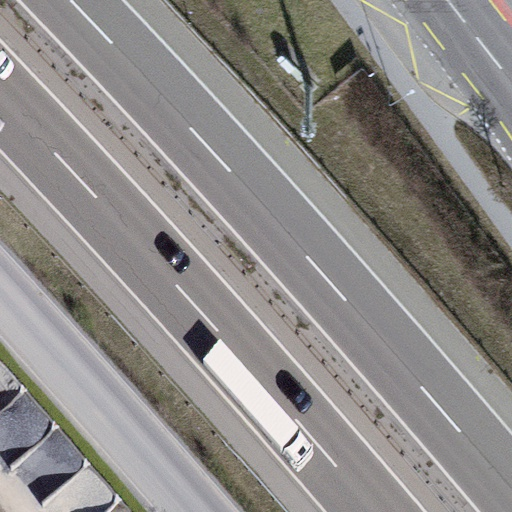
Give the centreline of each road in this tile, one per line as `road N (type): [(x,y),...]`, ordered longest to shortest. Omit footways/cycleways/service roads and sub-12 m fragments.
road 1 (motorway): [(511,490),(73,0)]
road 2 (motorway): [(0,99),(371,511)]
road 3 (residential): [(0,298),(189,511)]
